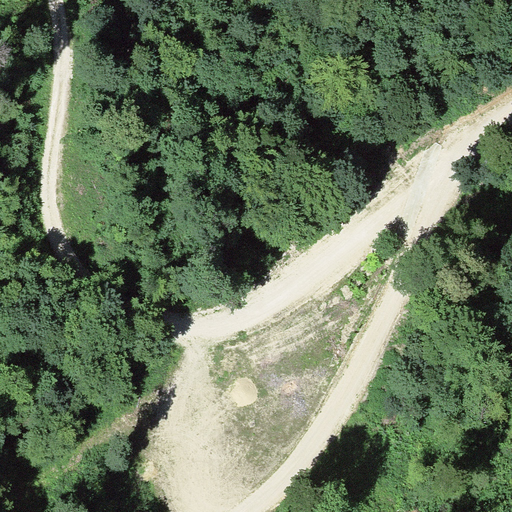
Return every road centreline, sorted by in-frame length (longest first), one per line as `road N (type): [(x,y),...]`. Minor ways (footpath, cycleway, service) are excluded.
road 1 (track): [(511,112),(281,307),(227,331),(182,330),(101,297),(64,254),(52,225),(46,191),(61,89),(58,0)]
road 2 (track): [(245,511),(337,409),(403,284),(454,154)]
